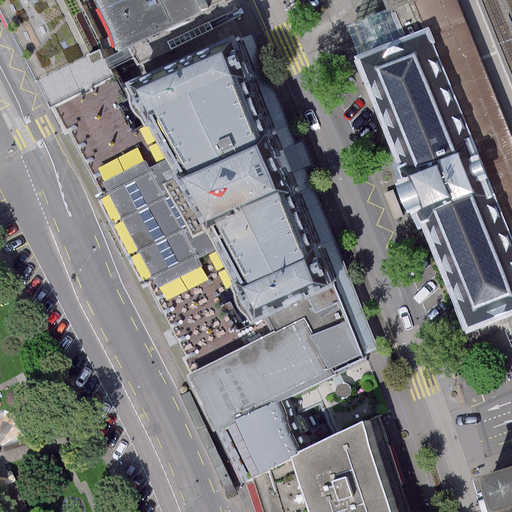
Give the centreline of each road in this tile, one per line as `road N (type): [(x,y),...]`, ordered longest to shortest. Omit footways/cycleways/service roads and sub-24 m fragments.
road 1 (residential): [(463,511),(347,188),(265,0)]
road 2 (primary): [(0,65),(218,511)]
